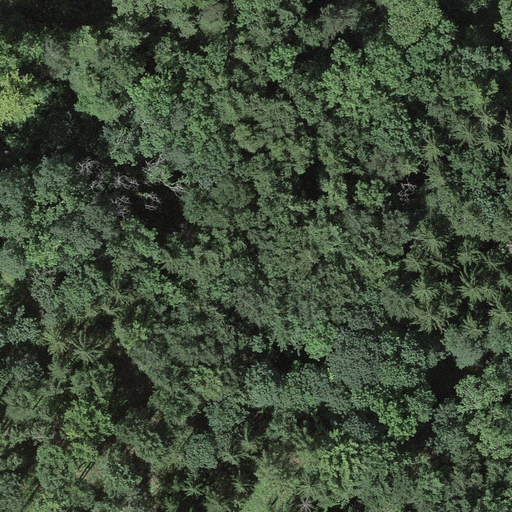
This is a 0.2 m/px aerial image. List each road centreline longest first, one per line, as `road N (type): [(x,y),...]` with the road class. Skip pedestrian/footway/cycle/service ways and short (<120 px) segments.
road 1 (track): [(511,392),(409,325),(314,241),(279,184),(257,124),(226,0)]
road 2 (track): [(0,273),(74,326),(235,391),(276,396),(334,385),(409,325)]
